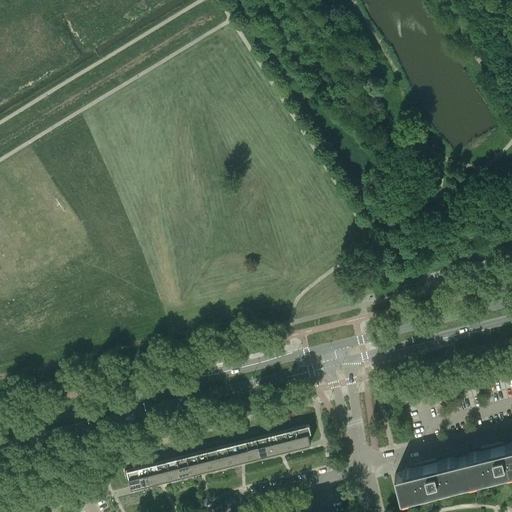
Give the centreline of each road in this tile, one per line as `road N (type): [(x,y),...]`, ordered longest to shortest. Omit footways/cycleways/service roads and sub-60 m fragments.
road 1 (tertiary): [(0,447),(336,362)]
road 2 (tertiary): [(332,346),(0,430)]
road 3 (tertiary): [(511,301),(332,346)]
road 4 (tertiary): [(336,362),(511,317)]
road 5 (residential): [(210,511),(360,466)]
road 6 (residential): [(511,426),(360,466)]
